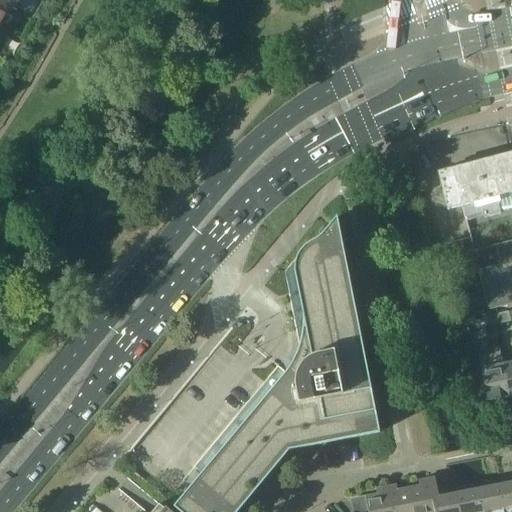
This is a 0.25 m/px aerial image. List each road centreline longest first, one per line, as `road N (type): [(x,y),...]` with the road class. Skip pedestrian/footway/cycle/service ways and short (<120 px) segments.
road 1 (secondary): [(429,49),(350,76),(237,160),(0,450)]
road 2 (unclassified): [(52,511),(239,293),(219,231)]
road 3 (secondary): [(0,501),(219,231)]
road 4 (secondary): [(219,231),(297,160),(440,91)]
road 5 (residential): [(295,511),(319,484),(405,464)]
